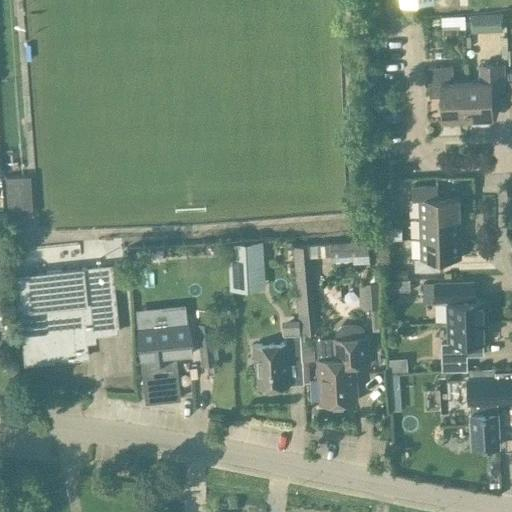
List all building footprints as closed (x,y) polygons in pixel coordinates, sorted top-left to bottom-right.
[(471,31),(503,29),(503,13),(471,15),(471,31)] [(461,14),(442,15),(442,26),(461,25),(461,14)] [(480,79),(467,79),(469,117),(493,116),(492,91),(506,91),(504,63),(479,64),(480,79)] [(430,96),(442,95),(443,118),(469,117),(467,79),(454,80),(453,65),(428,66),(430,96)] [(30,175),(5,177),(8,216),(33,215),(30,175)] [(413,197),(419,197),(420,217),(460,215),(459,195),(438,196),(438,185),(413,185),(413,197)] [(460,215),(420,217),(421,238),(460,236),(460,215)] [(402,226),(390,227),(390,239),(403,238),(402,226)] [(460,236),(421,238),(421,257),(415,257),(416,270),(441,269),(440,258),(461,257),(460,236)] [(330,242),(318,243),(319,255),(319,256),(330,255),(331,261),(346,260),(356,259),(356,261),(370,260),(369,253),(368,239),(329,241),(330,242)] [(308,244),(293,245),(299,314),(300,333),(314,332),(313,313),(314,313),(309,256),(308,244)] [(232,247),(231,247),(234,287),(253,286),(252,262),(264,262),(263,245),(232,247)] [(86,357),(84,334),(118,331),(110,265),(16,275),(24,363),(86,357)] [(447,302),(448,322),(487,320),(487,299),(476,300),(476,279),(434,280),(435,302),(447,302)] [(358,282),(361,306),(372,305),(369,280),(358,282)] [(215,364),(210,320),(196,321),(201,366),(215,364)] [(487,320),(448,322),(449,341),(442,341),(442,367),(468,367),(467,342),(488,342),(487,320)] [(186,321),(137,326),(145,402),(179,398),(175,356),(190,355),(186,321)] [(318,339),(319,358),(322,402),(357,400),(355,364),(369,363),(367,336),(365,336),(364,327),(359,325),(354,323),(345,323),(341,326),(337,329),(337,338),(318,339)] [(301,344),(301,340),(301,333),(284,334),(285,341),(254,343),(255,357),(258,357),(260,386),(289,384),(288,363),(303,363),(302,359),(301,344)] [(313,344),(301,344),(302,359),(314,359),(313,344)] [(473,446),(500,444),(498,401),(497,378),(469,379),(470,403),(471,403),(473,446)]
